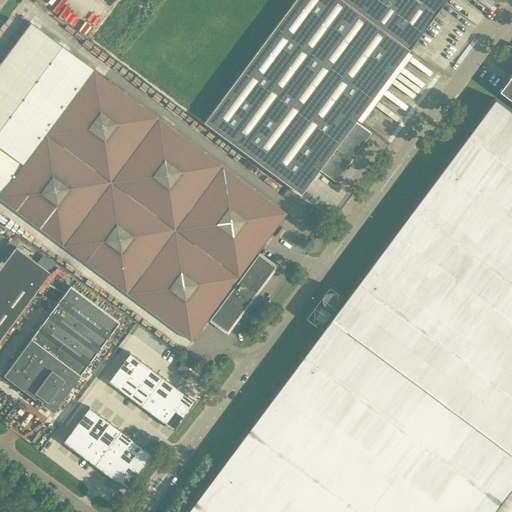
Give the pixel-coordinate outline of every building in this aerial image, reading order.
[(295,0),(205,123),(301,194),(319,170),(335,182),(371,133),(355,122),(409,49),(445,0),(295,0)] [(253,258),(287,213),(95,70),(30,22),(0,62),(0,197),(191,340),(212,313),(214,314),(212,316),(229,329),(274,269),(257,256),(255,259),(253,258)] [(511,74),(499,91),(511,100),(511,74)] [(511,110),(495,98),(186,511),(492,511),(511,486),(511,110)] [(0,339),(50,272),(16,246),(0,267),(0,339)] [(77,378),(119,322),(71,286),(30,340),(32,341),(7,374),(53,408),(76,377),(77,378)] [(130,352),(109,381),(174,430),(196,401),(130,352)] [(181,364),(179,367),(176,371),(186,379),(191,371),(181,364)] [(89,406),(63,441),(127,489),(153,454),(89,406)]
